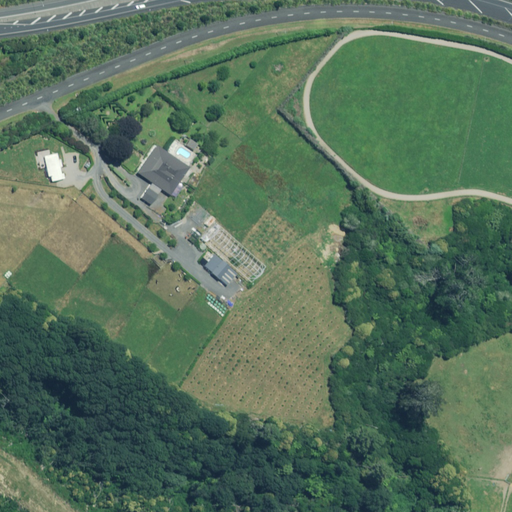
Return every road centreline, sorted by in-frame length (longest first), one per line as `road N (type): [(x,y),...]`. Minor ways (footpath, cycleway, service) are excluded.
road 1 (unclassified): [(511,37),(413,14),(274,16),(171,44),(0,114)]
road 2 (unknown): [(354,34),(310,74),(305,96),(309,123),(340,163),(369,189),(396,197),(511,200)]
road 3 (trunk): [(170,0),(0,29)]
road 4 (unknown): [(511,62),(377,32)]
